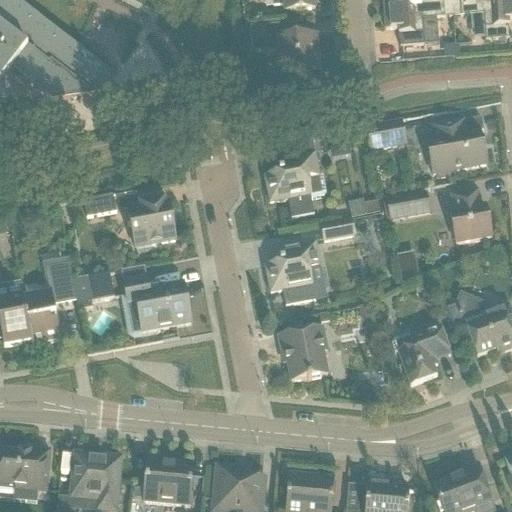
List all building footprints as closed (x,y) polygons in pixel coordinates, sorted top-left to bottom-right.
[(0,0),(0,87),(15,69),(21,74),(56,101),(74,98),(86,97),(95,103),(114,79),(11,0),(0,0)] [(313,0),(271,0),(272,1),(273,7),(282,6),(283,13),(315,10),(313,0)] [(382,0),(383,10),(451,5),(450,0),(382,0)] [(508,22),(511,21),(511,0),(451,5),(452,18),(483,16),(485,42),(509,40),(508,22)] [(451,5),(384,10),(385,32),(398,31),(400,49),(424,47),(438,46),(436,20),(452,18),(451,5)] [(317,35),(298,37),(297,24),(264,27),(266,53),(278,52),(280,75),(317,72),(315,58),(318,58),(317,35)] [(479,133),(483,133),(481,120),(431,129),(434,142),(426,144),(433,178),(486,168),(479,133)] [(370,153),(405,146),(401,123),(365,129),(370,153)] [(279,175),(264,178),(269,206),(287,202),(291,221),(313,216),(310,202),(311,202),(323,199),(326,195),(323,178),(319,179),(318,175),(315,155),(287,160),(279,162),(281,173),(279,174),(279,175)] [(389,225),(431,217),(427,192),(385,200),(389,225)] [(485,209),(480,209),(477,194),(450,199),(452,212),(447,214),(453,247),(491,240),(485,209)] [(87,220),(116,214),(112,196),(83,202),(87,220)] [(167,203),(164,204),(164,202),(139,206),(140,208),(127,211),(130,226),(127,231),(132,235),(135,253),(151,250),(151,247),(175,243),(172,227),(175,222),(170,219),(167,203)] [(323,246),(356,239),(352,221),(319,227),(323,246)] [(280,265),(265,268),(270,296),(282,293),(285,309),(315,303),(309,271),(320,269),(315,245),(303,248),(280,252),(282,263),(280,264),(280,265)] [(23,296),(22,296),(32,348),(59,342),(56,323),(53,308),(76,303),(72,282),(68,263),(45,267),(50,295),(24,299),(23,296)] [(114,299),(109,275),(72,282),(76,303),(78,313),(92,310),(91,304),(114,299)] [(146,280),(123,285),(125,298),(127,307),(132,337),(141,335),(190,326),(183,286),(148,292),(146,280)] [(0,331),(3,349),(30,344),(31,348),(32,348),(22,296),(0,300),(0,331)] [(511,316),(508,307),(492,313),(461,299),(458,307),(446,311),(453,329),(464,325),(476,359),(502,349),(504,354),(511,351),(511,316)] [(450,357),(443,338),(439,326),(393,342),(391,346),(395,355),(399,357),(410,388),(436,379),(433,369),(437,368),(435,362),(450,357)] [(322,354),(326,353),(322,330),(278,338),(282,357),(286,356),(291,385),(307,382),(307,383),(311,382),(311,381),(327,378),(322,354)] [(45,496),(49,453),(21,450),(21,454),(0,451),(0,488),(15,489),(14,493),(45,496)] [(511,454),(503,458),(510,478),(507,480),(511,493),(511,454)] [(72,475),(69,500),(73,500),(72,511),(75,511),(116,511),(119,479),(121,459),(74,455),(72,475)] [(195,467),(175,465),(147,462),(143,506),(190,511),(195,467)] [(493,511),(484,486),(477,467),(458,474),(460,479),(433,489),(439,506),(440,511),(493,511)] [(215,489),(212,511),(260,511),(262,499),(264,480),(243,477),(243,471),(217,469),(215,489)] [(331,511),(334,480),(289,476),(285,511),(331,511)] [(407,511),(409,493),(393,491),(394,485),(368,483),(367,489),(360,488),(357,511),(407,511)]
